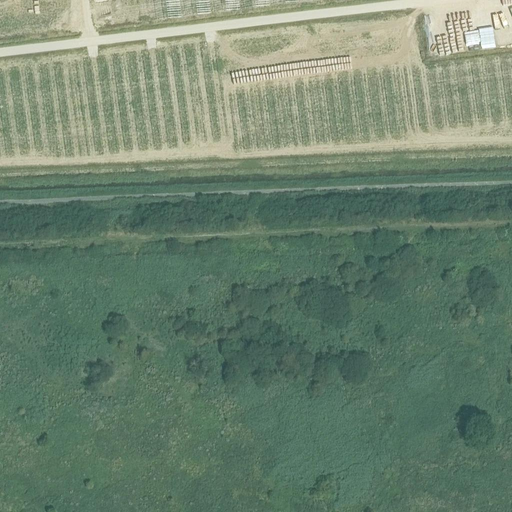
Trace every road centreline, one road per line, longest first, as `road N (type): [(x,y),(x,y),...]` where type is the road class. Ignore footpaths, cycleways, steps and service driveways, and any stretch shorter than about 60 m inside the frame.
road 1 (unclassified): [(511,183),(0,202)]
road 2 (track): [(442,0),(0,53)]
